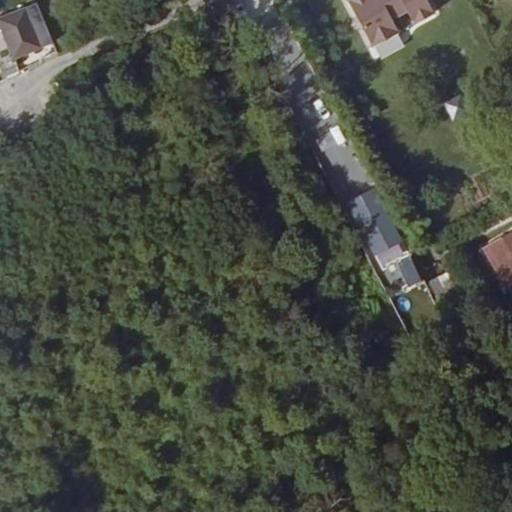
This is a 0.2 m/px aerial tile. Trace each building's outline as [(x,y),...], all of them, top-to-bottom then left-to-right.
[(414,23),(433,13),(426,0),(347,0),(372,45),(397,32),(390,17),(406,9),(414,23)] [(40,47),(24,8),(0,18),(0,29),(12,59),(34,50),(39,48),(40,47)] [(305,83),(293,55),(282,61),(294,88),(305,83)] [(377,186),(346,200),(380,271),(391,266),(404,294),(424,285),(377,186)] [(511,232),(502,239),(510,251),(511,249),(511,232)] [(502,239),(484,249),(506,287),(511,283),(511,249),(510,251),(502,239)]
